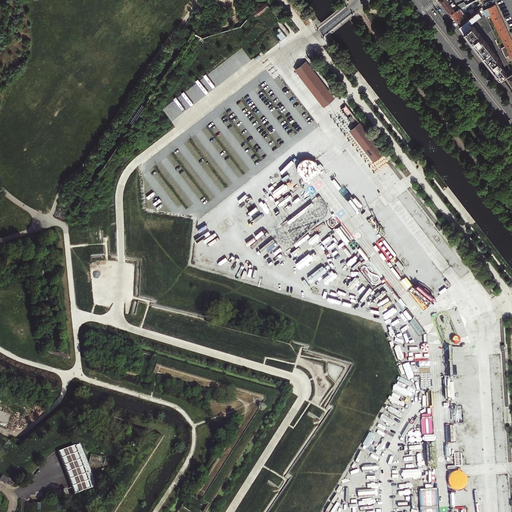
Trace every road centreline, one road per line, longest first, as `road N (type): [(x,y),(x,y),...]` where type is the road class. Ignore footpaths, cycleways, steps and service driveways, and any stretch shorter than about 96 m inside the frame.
road 1 (primary): [(413,4),(511,131)]
road 2 (primary): [(511,115),(423,0)]
road 3 (residential): [(511,99),(433,0)]
